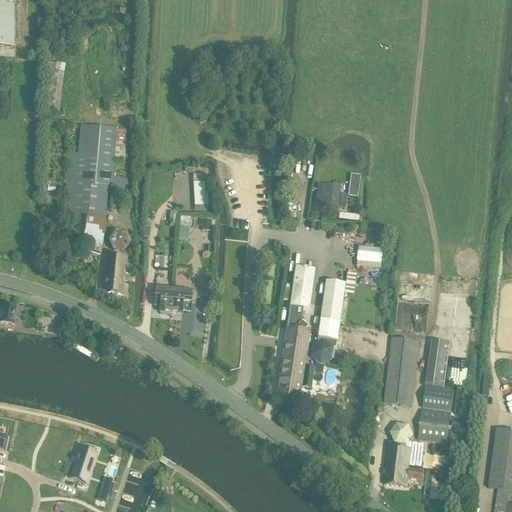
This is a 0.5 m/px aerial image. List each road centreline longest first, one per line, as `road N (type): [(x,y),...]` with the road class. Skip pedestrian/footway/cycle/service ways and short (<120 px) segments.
road 1 (track): [(425,0),(412,160),(438,271),(419,413),(388,420),(378,508)]
road 2 (secondary): [(381,511),(166,355),(89,311),(0,278)]
road 3 (track): [(134,0),(130,204),(128,216),(108,227),(89,311)]
road 4 (track): [(22,283),(26,0)]
road 5 (track): [(232,399),(246,367),(256,237),(335,249)]
